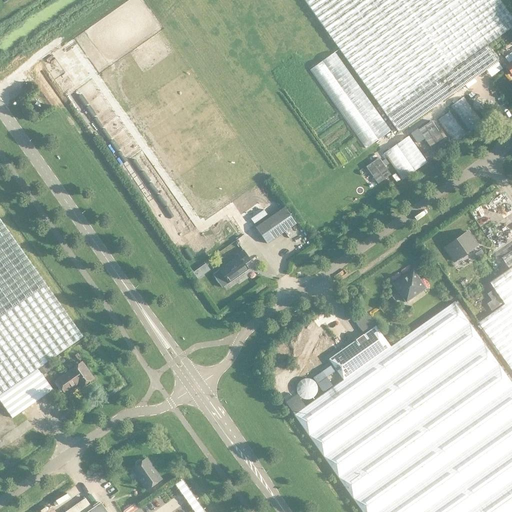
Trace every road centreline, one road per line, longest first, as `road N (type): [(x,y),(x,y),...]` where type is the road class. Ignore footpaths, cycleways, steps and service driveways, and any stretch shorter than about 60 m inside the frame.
road 1 (unclassified): [(196,386),(222,369),(250,329),(511,143)]
road 2 (tertiary): [(196,386),(0,110)]
road 3 (unclassified): [(0,503),(110,425),(196,386)]
road 4 (tertiary): [(285,511),(196,386)]
